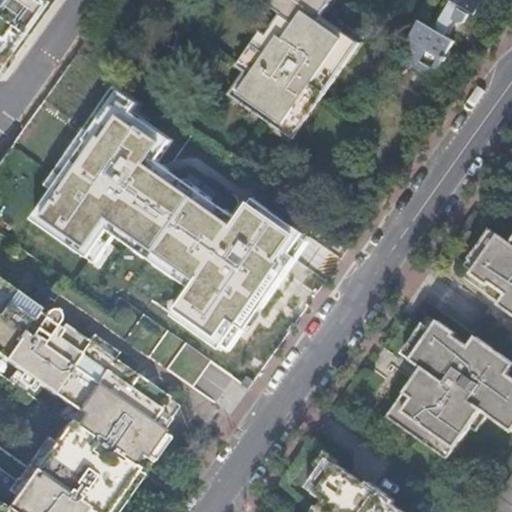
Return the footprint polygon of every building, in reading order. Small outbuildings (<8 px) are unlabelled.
[(0,0),(0,70),(41,5),(32,0),(0,0)] [(333,0),(252,0),(280,19),(265,40),(260,36),(234,73),(243,81),(230,100),(249,114),(291,143),(358,49),(319,20),(333,0)] [(435,0),(399,60),(414,69),(416,65),(435,77),(447,59),(449,61),(455,50),(452,49),(458,40),(447,33),(449,30),(454,33),(462,20),(458,18),(461,14),(469,19),(472,15),(478,18),(488,0),(435,0)] [(230,352),(306,238),(253,199),(238,217),(156,161),(171,139),(132,114),(138,104),(116,90),(29,213),(90,261),(111,234),(189,286),(170,316),(230,352)] [(511,239),(508,246),(496,237),(487,231),(465,261),(466,261),(475,267),(471,273),(469,276),(485,287),(487,285),(503,296),(496,307),(511,317),(511,239)] [(475,267),(466,261),(462,267),(471,273),(475,267)] [(0,505),(9,511),(107,511),(136,472),(131,468),(139,457),(144,461),(162,435),(179,411),(113,364),(88,346),(66,330),(62,336),(56,332),(60,327),(61,321),(59,318),(56,315),(51,312),(47,311),(41,314),(37,319),(32,314),(34,310),(0,283),(0,357),(17,369),(41,386),(66,403),(82,415),(73,428),(68,424),(50,451),(34,473),(27,468),(0,448),(0,505)] [(186,387),(207,359),(148,315),(126,345),(186,387)] [(424,320),(420,326),(429,332),(433,326),(424,320)] [(420,326),(420,325),(398,356),(408,362),(420,370),(402,395),(385,419),(445,461),(452,451),(467,430),(479,412),(485,416),(510,434),(511,430),(511,381),(504,376),(511,366),(473,339),(466,349),(450,338),(452,335),(435,324),(433,326),(429,332),(420,326)] [(93,338),(88,346),(113,364),(118,356),(93,338)] [(213,363),(207,359),(186,387),(193,392),(213,363)] [(32,398),(41,386),(17,369),(9,382),(32,398)] [(57,416),(68,424),(73,428),(82,415),(66,403),(57,416)] [(472,434),(485,416),(479,412),(467,430),(472,434)] [(118,511),(170,441),(162,435),(144,461),(139,457),(131,468),(136,472),(107,511),(118,511)] [(43,446),(27,468),(34,473),(50,451),(43,446)] [(400,511),(390,504),(392,501),(365,484),(364,486),(334,465),(326,476),(317,470),(303,490),(321,503),(315,511),(400,511)] [(511,511),(511,471),(500,488),(481,511),(511,511)]
